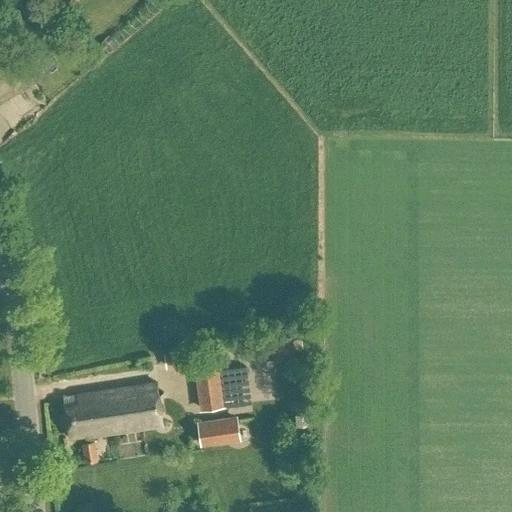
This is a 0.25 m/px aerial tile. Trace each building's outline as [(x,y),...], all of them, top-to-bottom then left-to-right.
[(291,333),(270,336),(273,356),(294,353),(291,333)] [(191,364),(189,350),(164,353),(166,368),(191,364)] [(228,401),(249,401),(250,365),(229,365),(228,401)] [(195,370),(200,410),(226,407),(220,366),(195,370)] [(162,429),(157,385),(77,395),(79,407),(66,409),(69,438),(91,436),(92,438),(162,429)] [(237,415),(197,421),(200,446),(241,440),(237,415)] [(94,443),(83,444),(85,460),(97,459),(94,443)]
